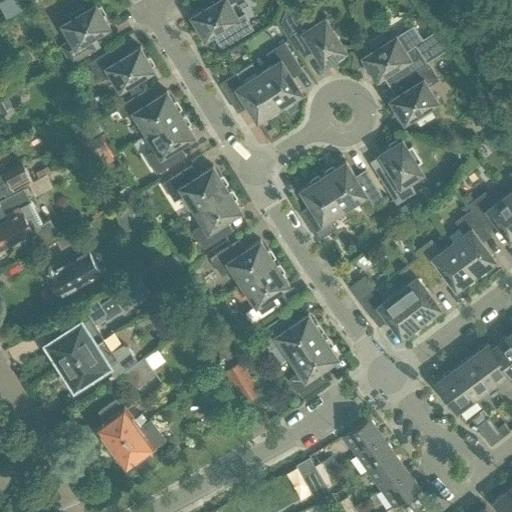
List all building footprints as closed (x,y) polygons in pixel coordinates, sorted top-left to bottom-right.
[(205,39),(214,34),(222,46),(253,28),(243,13),(242,13),(235,1),(236,0),(207,0),(210,4),(191,16),(205,39)] [(311,26),(304,16),(295,2),(287,8),(282,21),(302,53),(312,47),(324,65),(347,51),(326,17),(311,26)] [(110,27),(96,3),(87,9),(85,5),(69,14),(71,18),(62,24),(71,39),(61,45),(72,64),(97,48),(91,38),(110,27)] [(423,38),(414,25),(397,35),(388,40),(385,36),(369,46),(372,50),(363,56),(377,79),(396,68),(402,77),(428,61),(448,48),(435,31),(423,38)] [(261,76),(280,107),(303,92),(291,74),(301,67),(285,42),(267,54),(274,64),(259,73),(261,76)] [(155,69),(141,46),(122,57),(116,47),(90,62),(101,81),(111,75),(120,90),(155,69)] [(428,61),(402,77),(409,87),(390,99),(405,122),(414,117),(416,121),(432,110),(430,106),(439,101),(429,86),(439,79),(428,61)] [(280,107),(261,76),(259,73),(253,63),(220,84),(236,109),(246,102),(258,121),(280,107)] [(500,74),(483,87),(485,91),(482,93),(493,108),(511,93),(511,70),(503,77),(500,74)] [(147,134),(181,113),(167,90),(149,102),(142,92),(117,107),(123,118),(133,112),(147,134)] [(0,117),(8,111),(7,108),(13,105),(8,95),(0,98),(0,117)] [(490,109),(477,115),(485,132),(499,126),(490,109)] [(181,113),(147,134),(156,148),(146,155),(157,173),(183,158),(177,147),(195,136),(181,113)] [(501,126),(494,131),(503,143),(510,137),(501,126)] [(408,148),(403,139),(380,153),(391,172),(381,178),(397,204),(415,192),(409,182),(424,173),(418,164),(422,161),(412,145),(408,148)] [(98,170),(114,160),(103,141),(87,151),(98,170)] [(324,175),(345,209),(367,194),(374,205),(384,198),(368,173),(358,179),(346,161),(324,175)] [(194,209),(228,188),(213,165),(195,177),(188,167),(163,183),(175,201),(185,195),(194,209)] [(32,180),(25,167),(0,180),(0,186),(5,195),(32,180)] [(331,218),(345,209),(324,175),(301,189),(313,208),(303,214),(319,240),(337,228),(331,218)] [(43,223),(24,187),(0,199),(0,201),(9,218),(0,222),(0,247),(31,232),(38,246),(59,234),(51,219),(43,223)] [(228,188),(194,209),(203,224),(193,230),(205,248),(230,232),(224,222),(242,210),(228,188)] [(511,240),(511,201),(506,194),(494,203),(485,192),(469,204),(489,231),(485,226),(494,219),(511,242),(511,240)] [(404,221),(418,213),(411,201),(397,209),(404,221)] [(138,203),(116,211),(123,231),(146,222),(138,203)] [(497,260),(480,237),(489,231),(469,204),(472,209),(456,221),(464,233),(452,242),(476,275),(497,260)] [(57,240),(61,248),(78,239),(73,231),(56,240),(57,240)] [(242,283),(275,262),(261,239),(242,251),(236,241),(211,258),(222,276),(232,269),(242,283)] [(476,275),(452,242),(440,251),(431,240),(415,252),(434,279),(435,279),(431,274),(440,267),(456,290),(476,275)] [(46,271),(49,276),(60,296),(82,283),(102,272),(89,248),(53,267),(52,266),(49,268),(50,269),(46,271)] [(425,285),(434,279),(415,252),(414,252),(418,257),(401,269),(410,281),(398,290),(422,323),(442,308),(425,285)] [(275,262),(242,283),(256,306),(246,312),(253,322),(278,306),(272,296),(290,284),(275,262)] [(129,306),(150,293),(139,276),(112,293),(113,294),(101,302),(98,298),(73,310),(80,323),(48,344),(52,350),(48,352),(57,368),(104,337),(95,324),(104,318),(106,310),(118,302),(122,308),(128,304),(129,306)] [(422,323),(398,290),(385,299),(377,287),(374,289),(365,276),(350,286),(360,300),(376,322),(385,315),(402,338),(422,323)] [(291,357),(324,335),(309,313),(291,325),(284,315),(259,332),(271,350),(281,343),(291,357)] [(324,335),(291,357),(300,372),(290,378),(302,396),(327,380),(321,370),(339,357),(324,335)] [(492,348),(510,372),(509,372),(511,375),(511,339),(509,335),(492,348)] [(104,337),(57,368),(67,383),(71,380),(75,386),(108,365),(115,376),(137,359),(128,345),(123,344),(112,351),(104,337)] [(492,348),(489,343),(471,356),(492,385),(509,372),(510,372),(492,348)] [(122,373),(134,389),(156,372),(153,368),(165,360),(157,347),(122,373)] [(475,397),(492,385),(471,356),(454,369),(475,397)] [(245,401),(259,393),(260,391),(241,361),(226,371),(245,401)] [(458,410),(475,397),(454,369),(436,382),(458,410)] [(113,447),(140,427),(124,406),(123,407),(116,398),(99,410),(102,413),(101,424),(97,426),(113,447)] [(356,453),(383,434),(370,416),(343,435),(356,453)] [(489,417),(477,426),(491,445),(504,435),(498,428),(489,417)] [(127,467),(132,463),(136,468),(144,469),(152,463),(153,456),(149,451),(165,438),(151,419),(140,427),(113,447),(127,467)] [(505,423),(498,428),(504,435),(510,430),(505,423)] [(383,434),(356,453),(369,471),(395,452),(383,434)] [(381,488),(408,470),(395,452),(369,471),(381,488)] [(323,461),(316,465),(322,476),(329,472),(323,461)] [(408,470),(381,488),(394,506),(421,487),(408,470)] [(329,472),(322,476),(328,487),(336,483),(329,472)] [(310,489),(316,500),(329,492),(323,482),(310,489)] [(501,511),(511,511),(511,489),(510,487),(493,500),(501,511)] [(347,511),(348,511),(355,507),(348,496),(341,500),(347,511)]
